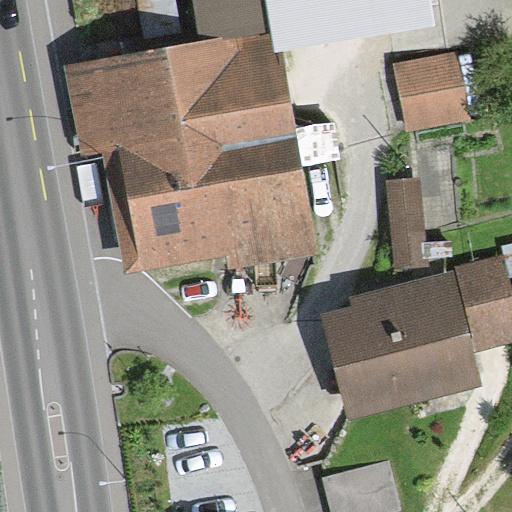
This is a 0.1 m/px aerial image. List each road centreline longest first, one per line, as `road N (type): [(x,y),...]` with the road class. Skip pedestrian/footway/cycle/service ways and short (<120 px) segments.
road 1 (residential): [(283,511),(255,434),(203,356),(105,303),(39,305)]
road 2 (primary): [(0,82),(39,305)]
road 3 (primary): [(39,305),(69,511)]
road 4 (track): [(440,511),(498,364)]
